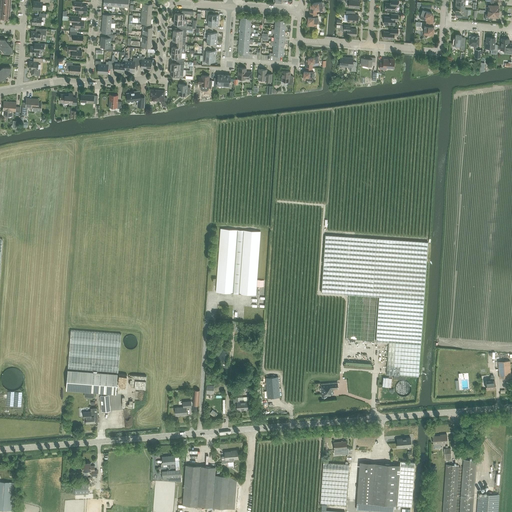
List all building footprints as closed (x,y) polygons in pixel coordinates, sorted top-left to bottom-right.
[(34,2),(33,10),(42,11),(42,2),(47,3),(47,0),(40,0),(40,2),(34,2)] [(345,0),(345,3),(349,3),(348,7),(359,8),(360,1),(355,0),(345,0)] [(386,3),(385,10),(396,11),(396,7),(396,4),(398,4),(398,1),(390,0),(390,3),(386,3)] [(310,9),(310,13),(316,14),(317,12),(323,10),(323,7),(323,6),(324,5),(324,4),(323,3),(323,2),(322,2),(322,1),(312,3),(313,5),(312,6),(311,6),(310,7),(310,8),(310,9)] [(493,2),(486,1),(486,5),(489,5),(488,11),(498,11),(499,10),(499,8),(499,7),(499,6),(493,5),(493,2)] [(84,6),(84,2),(74,2),(74,7),(77,7),(76,12),(87,13),(87,6),(84,6)] [(455,9),(455,14),(456,14),(456,17),(467,18),(468,10),(464,9),(455,9)] [(206,10),(206,14),(206,20),(209,20),(219,21),(219,15),(214,14),(214,11),(206,10)] [(420,18),(426,21),(426,23),(433,23),(433,19),(433,17),(433,16),(432,16),(431,15),(432,13),(422,10),(421,11),(421,12),(420,12),(420,13),(420,14),(421,14),(420,15),(421,15),(420,18)] [(175,13),(174,18),(184,19),(185,14),(193,14),(194,11),(182,11),(182,14),(175,13)] [(347,22),(358,23),(359,15),(354,15),(354,11),(346,11),(346,15),(348,15),(347,22)] [(498,11),(488,11),(488,14),(485,14),(485,19),(492,20),(492,17),(498,17),(498,16),(499,15),(499,13),(498,12),(498,11)] [(316,14),(310,13),(309,17),(308,17),(307,26),(317,26),(317,23),(318,23),(318,17),(316,17),(316,14)] [(46,14),(39,14),(39,17),(33,16),(32,21),(31,21),(30,24),(32,25),(41,26),(41,17),(46,18),(46,14)] [(384,17),(384,24),(394,25),(395,21),(395,18),(398,18),(398,15),(392,14),(392,17),(384,17)] [(71,27),(71,30),(77,31),(77,27),(84,28),(84,21),(80,21),(80,17),(78,17),(71,17),(71,22),(74,22),(73,27),(71,27)] [(174,18),(174,24),(181,25),(180,27),(187,28),(192,28),(192,26),(187,26),(187,19),(184,19),(174,18)] [(218,26),(219,21),(209,20),(208,25),(205,25),(205,28),(213,29),(213,26),(218,26)] [(433,23),(426,23),(426,26),(424,26),(424,27),(423,28),(423,29),(423,30),(423,31),(424,31),(424,32),(424,35),(430,36),(430,35),(431,35),(432,35),(433,35),(433,34),(433,33),(434,27),(432,27),(433,23)] [(347,31),(347,35),(356,36),(356,29),(350,29),(350,25),(344,25),(344,31),(347,31)] [(173,30),(173,35),(186,36),(187,31),(187,28),(180,27),(180,30),(173,30)] [(45,29),(38,28),(38,32),(31,32),(31,40),(40,41),(40,32),(45,33),(45,29)] [(212,32),(213,29),(205,28),(204,32),(208,32),(207,38),(217,38),(218,33),(212,32)] [(383,39),(394,40),(394,35),(398,35),(398,30),(391,29),(390,32),(384,32),(384,35),(383,35),(383,36),(383,37),(383,38),(383,39)] [(77,35),(77,31),(70,31),(70,36),(74,37),(73,41),(83,42),(83,35),(77,35)] [(101,37),(101,42),(111,43),(111,40),(114,40),(114,38),(115,38),(115,35),(108,34),(107,37),(101,37)] [(173,35),(173,41),(177,41),(177,44),(186,45),(186,36),(173,35)] [(453,39),(453,45),(455,45),(456,46),(456,47),(456,48),(457,48),(458,49),(459,49),(460,49),(464,50),(465,38),(461,37),(461,35),(459,35),(455,35),(455,38),(454,38),(453,38),(453,39)] [(475,50),(475,58),(480,58),(481,50),(477,50),(477,45),(479,45),(479,37),(469,36),(468,45),(475,45),(475,50)] [(497,45),(495,45),(495,38),(494,38),(492,38),(486,37),(486,42),(485,42),(484,48),(491,48),(490,54),(497,54),(498,45),(497,45)] [(217,44),(217,38),(207,38),(207,41),(204,41),(203,46),(211,47),(212,44),(217,44)] [(504,53),(511,54),(511,50),(511,47),(511,45),(511,46),(509,45),(509,39),(505,39),(505,38),(503,38),(502,38),(502,39),(501,39),(500,50),(504,50),(504,53)] [(0,48),(1,50),(5,46),(8,43),(7,42),(6,41),(5,40),(0,39),(0,48)] [(111,43),(101,42),(100,47),(107,48),(106,51),(113,51),(113,46),(110,45),(111,43)] [(30,47),(30,55),(42,56),(43,51),(44,51),(44,44),(35,43),(35,47),(30,47)] [(5,47),(5,46),(1,50),(4,53),(11,53),(12,47),(11,47),(11,46),(10,45),(9,44),(5,47)] [(172,46),(172,52),(182,53),(185,53),(186,45),(177,44),(176,47),(172,46)] [(68,46),(67,50),(69,51),(73,51),(72,54),(72,57),(81,58),(82,51),(80,50),(77,50),(77,47),(70,47),(68,46)] [(203,46),(203,55),(216,56),(216,51),(211,50),(211,47),(203,46)] [(178,58),(178,61),(184,61),(184,58),(181,58),(182,53),(172,52),(171,58),(178,58)] [(202,61),(202,64),(210,65),(210,62),(215,62),(216,56),(203,55),(203,61),(202,61)] [(139,58),(139,59),(142,59),(141,64),(141,69),(146,69),(147,60),(144,59),(144,57),(139,56),(139,58)] [(306,63),(306,67),(312,68),(312,66),(319,65),(319,61),(319,60),(320,59),(320,58),(319,58),(319,57),(318,56),(311,57),(308,57),(309,60),(308,60),(307,60),(306,61),(306,62),(306,63)] [(112,61),(112,66),(114,67),(114,72),(119,72),(120,62),(117,62),(118,59),(115,59),(115,58),(112,57),(112,61)] [(356,62),(353,62),(353,58),(340,57),(340,66),(351,67),(351,71),(356,71),(356,62)] [(361,65),(372,66),(372,65),(375,65),(375,58),(364,57),(364,58),(361,58),(361,65)] [(43,59),(36,58),(36,62),(29,61),(29,70),(31,70),(31,76),(40,76),(39,76),(40,71),(38,71),(38,62),(43,62),(43,59)] [(130,61),(130,71),(135,71),(135,64),(138,64),(138,62),(139,59),(139,58),(133,58),(133,61),(130,61)] [(379,69),(386,70),(386,67),(394,67),(395,59),(390,59),(384,59),(383,63),(380,62),(379,69)] [(97,73),(103,74),(103,64),(101,64),(101,61),(95,61),(95,64),(98,65),(97,73)] [(103,64),(103,74),(108,74),(108,68),(111,68),(112,66),(112,61),(109,61),(109,62),(106,62),(106,64),(103,64)] [(171,63),(170,69),(180,70),(181,67),(184,67),(184,61),(178,61),(178,64),(171,63)] [(70,73),(80,73),(81,66),(72,65),(73,62),(67,62),(66,68),(70,69),(70,73)] [(3,67),(0,69),(0,70),(3,74),(3,73),(6,77),(7,76),(8,75),(9,74),(10,74),(10,68),(3,67)] [(312,71),(312,68),(306,67),(305,71),(304,71),(303,80),(313,81),(313,77),(314,72),(312,71)] [(252,72),(246,72),(246,68),(239,68),(238,79),(245,79),(245,78),(251,79),(252,72)] [(170,69),(170,74),(176,75),(176,78),(183,78),(183,72),(180,72),(180,70),(170,69)] [(266,81),(272,82),(272,74),(267,74),(267,70),(259,69),(258,79),(266,80),(266,81)] [(290,76),(290,72),(282,71),(282,81),(288,81),(288,84),(293,85),(293,77),(290,76)] [(214,78),(214,86),(217,87),(217,85),(230,86),(231,75),(226,75),(223,75),(218,74),(218,78),(214,78)] [(201,83),(201,85),(201,89),(202,90),(207,90),(208,89),(208,88),(211,88),(212,80),(209,80),(209,76),(202,75),(202,78),(199,78),(198,83),(201,83)] [(187,87),(187,85),(179,84),(179,94),(186,95),(186,94),(190,94),(190,87),(187,87)] [(152,100),(162,101),(162,105),(167,105),(167,98),(164,97),(164,91),(151,90),(150,96),(152,96),(152,100)] [(137,106),(144,107),(145,97),(140,97),(140,91),(135,92),(127,93),(128,102),(138,101),(137,106)] [(70,105),(76,105),(77,98),(73,97),(73,94),(69,93),(69,95),(61,94),(61,96),(60,96),(60,97),(61,97),(60,102),(70,103),(70,105)] [(81,102),(97,103),(98,95),(89,95),(87,95),(81,94),(81,102)] [(109,107),(117,107),(117,108),(121,109),(122,102),(118,101),(118,95),(110,94),(109,107)] [(22,102),(21,115),(26,116),(27,107),(33,108),(33,110),(40,111),(41,104),(38,104),(38,100),(27,99),(27,103),(22,102)] [(4,102),(4,110),(4,115),(12,116),(12,111),(15,111),(14,115),(19,115),(20,107),(15,107),(15,103),(4,102)] [(238,294),(242,230),(237,230),(220,229),(215,292),(233,293),(238,294)] [(238,294),(255,295),(260,232),(242,230),(238,294)] [(326,234),(322,292),(379,296),(376,341),(389,342),(387,374),(419,377),(424,300),(428,242),(326,234)] [(374,347),(377,296),(350,295),(346,342),(350,342),(349,359),(358,359),(358,363),(372,364),(373,351),(376,351),(376,347),(374,347)] [(68,369),(118,372),(121,334),(71,330),(68,369)] [(138,342),(138,341),(138,339),(137,338),(137,337),(136,336),(135,335),(133,334),(131,333),(130,333),(129,333),(127,333),(126,334),(125,335),(124,336),(123,337),(123,338),(122,340),(123,343),(123,344),(124,346),(125,347),(127,347),(128,348),(130,348),(131,348),(133,348),(134,347),(135,346),(136,345),(137,344),(138,342)] [(510,365),(499,365),(500,378),(511,377),(510,365)] [(21,380),(21,378),(21,376),(21,374),(20,372),(18,370),(17,369),(15,368),(13,367),(11,367),(9,367),(7,367),(5,368),(3,370),(2,371),(0,373),(0,374),(0,381),(1,384),(2,385),(3,386),(5,387),(8,388),(10,389),(13,388),(15,388),(17,387),(18,385),(20,384),(21,382),(21,380)] [(66,390),(79,391),(116,394),(118,374),(67,370),(66,390)] [(266,377),(268,397),(280,396),(278,376),(266,377)] [(491,381),(486,381),(486,389),(495,389),(494,377),(490,377),(491,381)] [(412,391),(412,389),(412,388),(411,386),(411,385),(410,384),(409,383),(407,382),(406,382),(404,381),(403,381),(401,382),(399,383),(398,383),(397,384),(397,386),(396,388),(396,389),(396,391),(396,392),(397,394),(398,395),(399,396),(400,396),(402,397),(403,397),(405,397),(407,397),(408,396),(409,395),(410,394),(411,392),(412,391)] [(330,395),(330,394),(334,394),(333,389),(338,388),(338,382),(321,384),(322,397),(327,397),(327,396),(330,395)] [(214,385),(207,385),(206,398),(213,399),(214,385)] [(100,396),(101,412),(110,411),(109,395),(100,396)] [(233,398),(233,404),(237,404),(237,410),(250,409),(249,401),(238,401),(237,398),(233,398)] [(191,401),(183,402),(184,405),(183,405),(183,407),(175,408),(175,415),(186,415),(186,407),(191,407),(191,401)] [(91,411),(83,412),(84,418),(86,418),(86,423),(95,422),(98,422),(98,415),(96,416),(96,413),(98,413),(97,408),(91,408),(91,411)] [(442,434),(442,435),(433,436),(433,444),(448,443),(447,434),(442,434)] [(396,439),(397,448),(411,447),(410,438),(396,439)] [(346,441),(333,442),(334,454),(342,453),(342,454),(349,454),(348,448),(347,448),(346,441)] [(233,462),(233,459),(238,459),(237,450),(232,451),(225,452),(225,457),(221,457),(221,463),(233,462)] [(162,457),(163,465),(175,464),(174,456),(162,457)] [(459,511),(473,511),(477,460),(463,459),(459,511)] [(401,465),(398,505),(411,506),(415,462),(401,461),(401,465)] [(321,503),(346,504),(349,464),(323,462),(321,503)] [(360,462),(357,502),(398,505),(401,465),(360,462)] [(91,471),(91,476),(98,475),(97,470),(95,470),(94,465),(91,466),(91,463),(83,463),(83,471),(91,471)] [(442,511),(455,511),(459,465),(446,464),(442,511)] [(186,465),(184,485),(183,505),(227,509),(230,476),(215,475),(215,468),(186,465)] [(180,470),(162,471),(163,480),(179,481),(179,477),(181,476),(180,470)] [(0,481),(0,509),(1,510),(16,511),(18,483),(0,481)] [(75,484),(75,494),(89,494),(88,484),(75,484)] [(497,511),(499,495),(478,493),(477,511),(497,511)]
